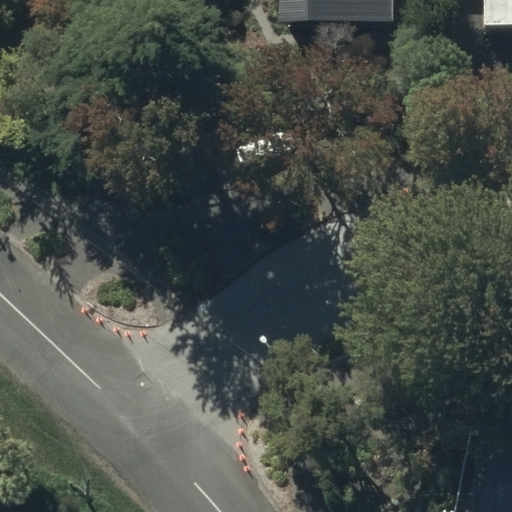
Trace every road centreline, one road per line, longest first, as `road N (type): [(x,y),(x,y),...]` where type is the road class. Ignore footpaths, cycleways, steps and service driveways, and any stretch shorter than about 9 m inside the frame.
road 1 (residential): [(511,248),(386,269),(333,292),(216,364),(142,431)]
road 2 (residential): [(142,431),(0,294)]
